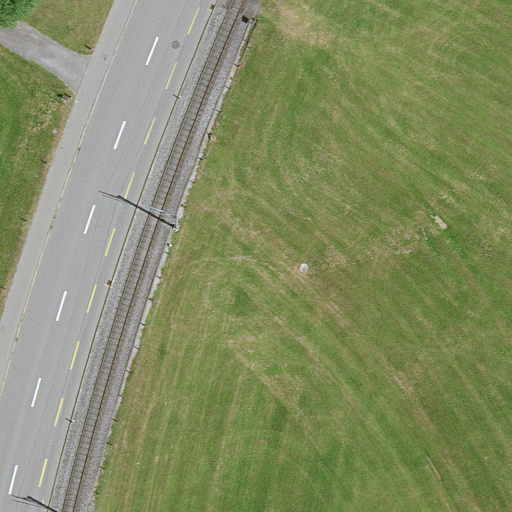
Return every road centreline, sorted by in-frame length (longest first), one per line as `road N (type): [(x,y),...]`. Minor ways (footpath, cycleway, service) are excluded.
road 1 (secondary): [(7,511),(57,324),(178,0)]
road 2 (track): [(0,28),(137,110)]
